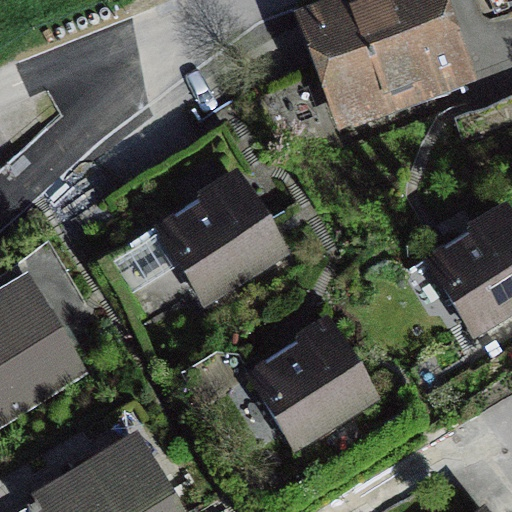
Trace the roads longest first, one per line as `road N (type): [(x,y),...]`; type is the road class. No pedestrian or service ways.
road 1 (residential): [(125,41),(107,99),(0,205)]
road 2 (residential): [(355,511),(511,423)]
road 3 (residential): [(0,94),(125,41)]
road 4 (residential): [(240,0),(125,41)]
